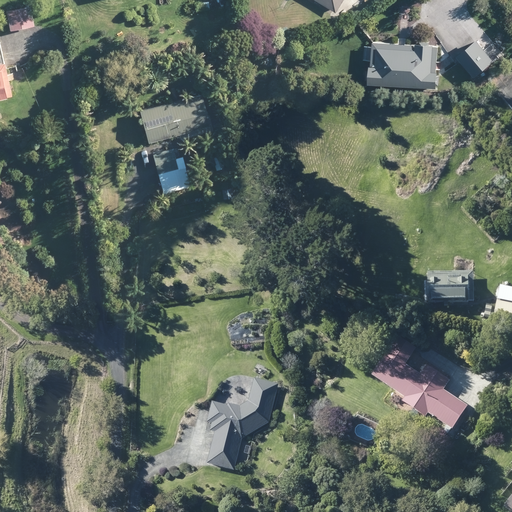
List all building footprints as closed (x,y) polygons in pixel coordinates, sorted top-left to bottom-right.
[(315,0),(336,12),(343,0),(315,0)] [(208,9),(207,2),(194,4),(195,11),(208,9)] [(10,30),(35,25),(31,5),(6,10),(10,30)] [(291,36),(302,33),(300,26),(289,29),(291,36)] [(458,55),(475,76),(496,60),(479,39),(458,55)] [(437,71),(439,46),(435,46),(435,44),(431,43),(431,41),(422,40),(422,43),(418,42),(418,44),(375,41),(375,47),(373,60),(373,65),(372,65),(371,68),(369,68),(368,78),(371,78),(371,82),(438,87),(438,84),(440,84),(441,75),(438,75),(439,71),(437,71)] [(13,95),(7,67),(5,60),(0,61),(0,98),(13,95)] [(207,114),(205,107),(202,93),(182,98),(171,100),(140,108),(149,141),(179,134),(207,126),(210,126),(207,114)] [(186,166),(181,167),(179,168),(173,148),(153,154),(164,193),(191,186),(189,177),(186,166)] [(212,157),(217,170),(226,167),(221,153),(212,157)] [(468,301),(475,301),(474,273),(429,273),(429,301),(468,301)] [(511,303),(511,288),(501,286),(499,297),(498,300),(511,303)] [(399,304),(408,306),(410,298),(400,296),(399,304)] [(511,326),(511,304),(498,301),(493,322),(511,326)] [(479,308),(475,314),(480,318),(485,312),(479,308)] [(402,367),(414,350),(396,337),(384,354),(382,354),(367,377),(402,400),(400,404),(423,418),(424,415),(448,430),(463,407),(439,392),(446,382),(425,367),(418,377),(402,367)] [(236,465),(243,440),(269,424),(279,385),(255,380),(250,402),(241,407),(229,405),(229,407),(213,403),(213,404),(211,410),(208,423),(213,425),(211,432),(216,433),(208,465),(235,472),(236,465)]
